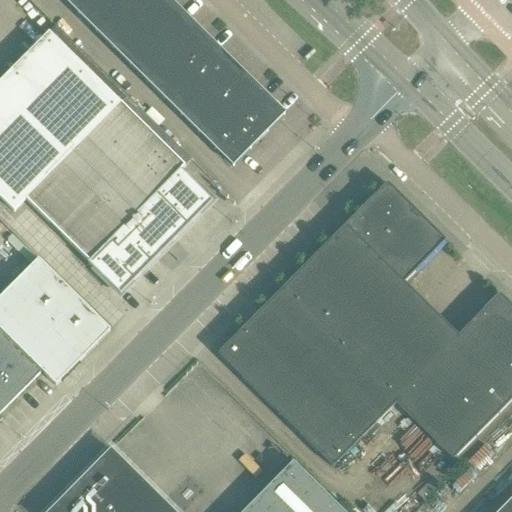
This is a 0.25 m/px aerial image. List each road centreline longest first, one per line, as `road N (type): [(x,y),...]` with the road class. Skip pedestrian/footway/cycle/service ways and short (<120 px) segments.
road 1 (unclassified): [(0,491),(363,128)]
road 2 (unclassified): [(363,128),(511,268)]
road 3 (unclassified): [(363,128),(311,94),(216,0)]
road 4 (secondary): [(411,85),(511,185)]
road 5 (secondary): [(313,0),(411,85)]
